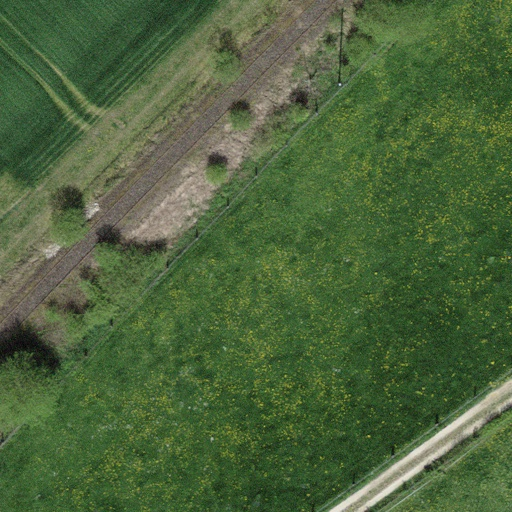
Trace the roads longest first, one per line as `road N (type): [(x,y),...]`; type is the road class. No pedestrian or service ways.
road 1 (track): [(0,282),(282,0)]
road 2 (track): [(349,511),(511,398)]
